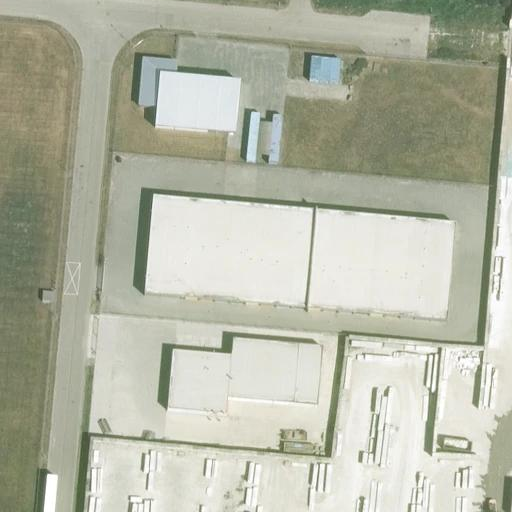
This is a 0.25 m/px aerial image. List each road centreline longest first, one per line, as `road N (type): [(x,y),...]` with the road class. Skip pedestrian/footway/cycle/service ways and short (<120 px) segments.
road 1 (unclassified): [(57,511),(102,8)]
road 2 (unclassified): [(397,33),(102,8)]
